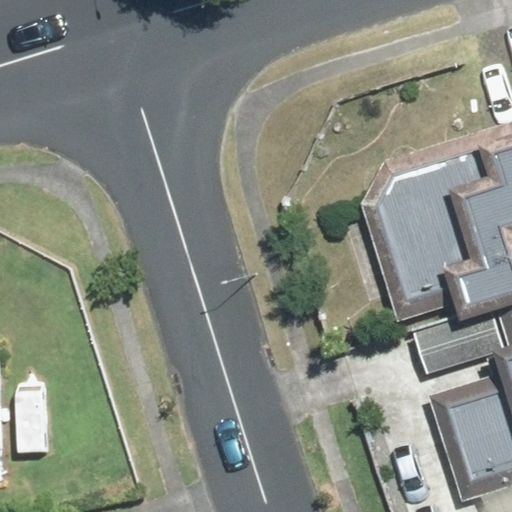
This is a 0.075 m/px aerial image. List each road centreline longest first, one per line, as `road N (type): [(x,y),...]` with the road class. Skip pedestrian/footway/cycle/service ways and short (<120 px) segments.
road 1 (residential): [(116,32),(273,511)]
road 2 (secondary): [(116,32),(0,65)]
